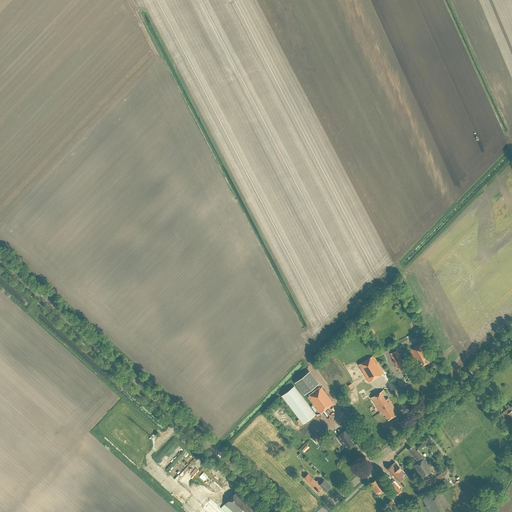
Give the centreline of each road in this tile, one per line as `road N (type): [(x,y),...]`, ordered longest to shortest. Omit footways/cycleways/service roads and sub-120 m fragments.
road 1 (tertiary): [(282,511),(0,259)]
road 2 (secondary): [(320,511),(511,332)]
